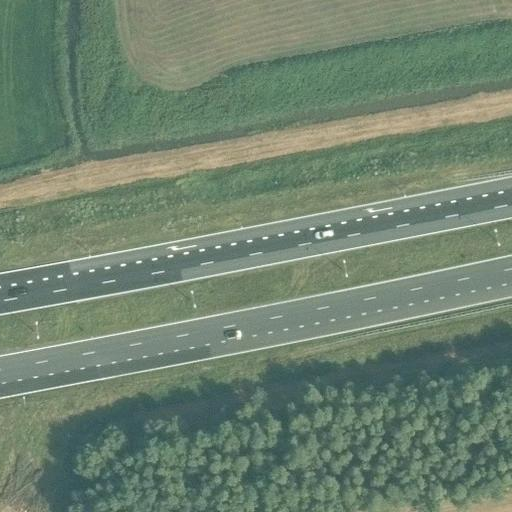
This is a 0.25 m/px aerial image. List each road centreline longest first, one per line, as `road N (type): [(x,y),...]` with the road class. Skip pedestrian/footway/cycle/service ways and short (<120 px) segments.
road 1 (trunk): [(0,370),(511,268)]
road 2 (trunk): [(511,205),(6,301)]
